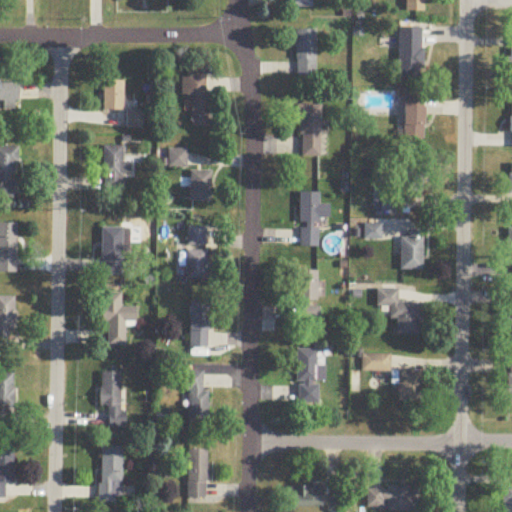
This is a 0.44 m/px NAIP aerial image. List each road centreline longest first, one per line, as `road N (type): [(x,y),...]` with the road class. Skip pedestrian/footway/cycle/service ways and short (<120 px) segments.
road 1 (residential): [(245,511),(251,141),(235,0)]
road 2 (residential): [(456,511),(466,0)]
road 3 (residential): [(53,511),(59,34)]
road 4 (residential): [(511,442),(246,444)]
road 5 (residential): [(241,29),(0,34)]
